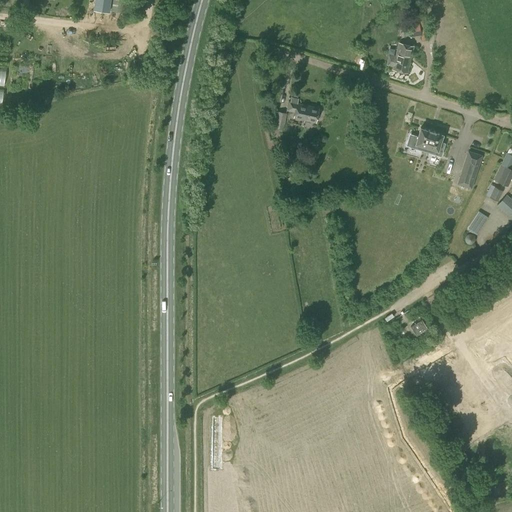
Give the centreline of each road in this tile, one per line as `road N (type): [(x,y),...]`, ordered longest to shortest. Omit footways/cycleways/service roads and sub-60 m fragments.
road 1 (primary): [(169,511),(169,169),(202,0)]
road 2 (track): [(393,311),(193,410),(195,511)]
road 3 (residential): [(511,125),(278,51)]
road 4 (residential): [(401,440),(393,382),(483,319)]
road 5 (unclassified): [(143,31),(0,15)]
road 6 (residential): [(401,440),(265,484)]
road 7 (residential): [(511,234),(393,311)]
